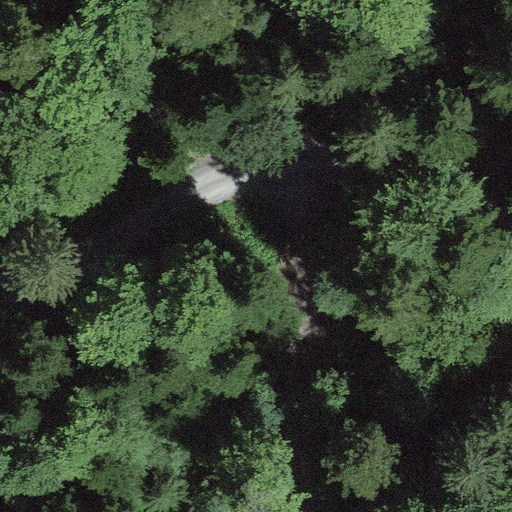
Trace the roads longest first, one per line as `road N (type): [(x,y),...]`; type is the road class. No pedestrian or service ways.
road 1 (track): [(0,285),(81,272),(269,167),(398,169),(511,240)]
road 2 (track): [(314,168),(299,462),(311,511)]
